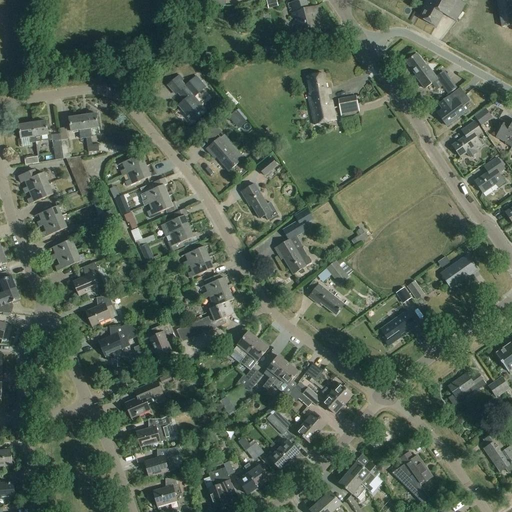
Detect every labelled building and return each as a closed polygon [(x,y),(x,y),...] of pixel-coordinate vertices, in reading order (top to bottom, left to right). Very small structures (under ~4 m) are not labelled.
[(309,10),(306,0),(305,0),(288,4),(296,35),(324,30),(318,7),(309,10)] [(424,8),(419,19),(436,28),(436,27),(443,15),(446,17),(457,22),(466,5),(460,2),(460,0),(425,0),(422,7),(424,8)] [(511,9),(499,12),(502,27),(511,25),(511,9)] [(314,44),(296,47),(297,53),(315,50),(314,44)] [(426,67),(417,54),(406,63),(416,77),(425,90),(438,80),(427,66),(426,67)] [(327,90),(324,74),(307,77),(310,94),(308,95),(314,126),(338,121),(334,101),(329,102),(328,96),(331,95),(330,89),(327,90)] [(192,114),(198,121),(207,113),(195,98),(206,88),(197,77),(186,87),(182,82),(184,80),(180,76),(168,86),(176,96),(178,94),(185,102),(179,107),(188,118),(192,114)] [(449,95),(457,89),(451,81),(442,87),(449,95)] [(442,111),(438,114),(447,127),(467,113),(463,108),(460,104),(467,98),(467,97),(461,89),(449,97),(438,105),(442,111)] [(356,97),(338,100),(341,118),(360,114),(356,97)] [(484,110),(475,117),(482,126),(491,119),(484,110)] [(237,111),(229,118),(236,127),(245,120),(237,111)] [(97,115),(83,117),(87,139),(89,153),(99,153),(99,146),(93,146),(92,138),(91,130),(99,129),(97,115)] [(81,139),(87,139),(83,117),(70,119),(72,133),(80,131),(81,139)] [(46,122),(33,124),(35,138),(36,143),(52,141),(51,133),(48,134),(46,122)] [(483,134),(475,122),(461,132),(465,138),(452,147),(460,158),(466,154),(470,159),(477,154),(473,149),(475,152),(482,147),(476,138),(483,134)] [(496,138),(511,146),(511,123),(509,128),(504,125),(496,138)] [(35,138),(33,124),(19,126),(21,140),(30,139),(31,144),(36,143),(35,138)] [(215,138),(222,133),(215,125),(209,131),(215,138)] [(60,135),(64,160),(70,159),(66,129),(59,130),(60,135)] [(64,160),(60,135),(52,136),(55,161),(64,160)] [(241,162),(221,138),(207,150),(215,160),(217,158),(229,172),(241,162)] [(123,177),(127,175),(147,167),(142,156),(122,164),(125,170),(121,172),(123,177)] [(71,169),(83,164),(80,157),(67,160),(71,169)] [(25,160),(26,166),(40,164),(39,158),(25,160)] [(259,168),(265,176),(278,166),(271,158),(259,168)] [(505,170),(497,159),(484,168),(488,174),(475,183),(483,194),(496,185),(498,188),(505,183),(499,174),(505,170)] [(71,169),(73,175),(85,170),(83,164),(71,169)] [(147,167),(127,175),(129,181),(126,183),(128,188),(151,178),(147,167)] [(88,175),(85,170),(73,175),(76,180),(88,175)] [(23,190),(25,195),(30,193),(49,185),(44,174),(38,177),(35,171),(19,178),(21,184),(25,183),(27,188),(23,190)] [(90,181),(88,175),(76,180),(78,186),(90,181)] [(145,207),(149,205),(169,197),(164,186),(167,185),(164,179),(152,184),(155,190),(145,194),(147,200),(143,202),(145,207)] [(92,186),(90,181),(78,186),(80,191),(92,186)] [(30,193),(25,195),(26,195),(30,194),(32,199),(28,201),(30,205),(53,196),(49,185),(30,193)] [(260,220),(265,217),(268,222),(279,216),(271,203),(267,205),(255,185),(242,193),(248,204),(250,203),(260,220)] [(95,192),(92,186),(80,191),(83,197),(95,192)] [(124,196),(115,200),(117,206),(126,202),(124,196)] [(169,197),(149,205),(151,211),(148,213),(150,218),(169,210),(170,213),(178,210),(175,203),(172,204),(169,197)] [(37,223),(39,228),(44,226),(63,218),(58,207),(39,215),(42,222),(37,223)] [(173,215),(176,221),(161,227),(166,237),(170,236),(189,228),(185,218),(189,216),(186,210),(173,215)] [(307,210),(295,217),(298,221),(288,229),(291,234),(294,238),(305,230),(303,227),(313,220),(307,210)] [(101,222),(113,217),(111,211),(99,216),(101,222)] [(113,217),(101,222),(104,227),(115,222),(113,217)] [(44,226),(39,228),(44,227),(46,232),(42,234),(44,239),(67,229),(63,218),(44,226)] [(168,243),(170,248),(172,252),(185,247),(183,243),(194,239),(189,228),(170,236),(172,242),(168,243)] [(366,233),(359,238),(361,242),(369,237),(366,233)] [(113,249),(115,255),(127,250),(120,235),(114,238),(118,247),(113,249)] [(141,241),(143,246),(156,241),(153,236),(141,241)] [(284,259),(293,275),(294,275),(311,265),(311,262),(309,259),(307,257),(303,250),(304,248),(302,247),(297,238),(296,238),(275,250),(282,260),(284,259)] [(51,257),(53,261),(77,252),(72,241),(53,249),(55,255),(51,257)] [(186,268),(189,267),(209,259),(205,248),(185,256),(187,262),(184,264),(186,268)] [(77,252),(53,261),(53,262),(58,260),(60,266),(56,267),(58,272),(81,263),(77,252)] [(143,256),(147,263),(154,260),(151,253),(143,256)] [(442,267),(451,261),(447,255),(438,261),(442,267)] [(477,270),(468,257),(442,275),(451,289),(477,270)] [(209,259),(189,267),(192,273),(188,274),(190,279),(214,270),(209,259)] [(327,269),(332,275),(339,285),(347,278),(335,263),(327,269)] [(102,281),(95,264),(84,269),(85,278),(73,283),(79,297),(98,289),(105,286),(102,281)] [(0,295),(16,289),(12,277),(8,279),(6,273),(0,275),(0,281),(0,282),(2,287),(0,287),(0,295)] [(224,279),(222,280),(220,275),(204,282),(206,286),(204,287),(207,293),(203,295),(205,300),(209,298),(229,290),(224,279)] [(408,287),(417,300),(424,295),(415,282),(408,287)] [(344,305),(319,286),(309,298),(319,306),(320,304),(336,316),(344,305)] [(16,289),(0,295),(0,304),(1,307),(0,307),(0,313),(10,315),(12,307),(11,304),(20,300),(16,289)] [(411,299),(404,289),(396,294),(403,304),(411,299)] [(212,316),(211,317),(216,329),(227,325),(224,319),(234,315),(229,302),(233,301),(229,290),(209,298),(211,304),(208,306),(212,316)] [(115,311),(109,297),(97,299),(98,308),(87,314),(92,327),(111,319),(117,316),(115,311)] [(403,338),(401,335),(405,333),(406,335),(417,328),(406,312),(381,330),(385,337),(383,339),(389,348),(403,338)] [(210,331),(216,329),(211,317),(205,319),(210,331)] [(205,319),(199,322),(204,334),(210,331),(205,319)] [(199,322),(194,324),(199,336),(204,334),(199,322)] [(133,327),(131,324),(122,328),(110,329),(111,338),(99,343),(105,357),(130,347),(125,334),(134,331),(133,327)] [(173,334),(169,324),(152,330),(155,337),(149,339),(157,358),(171,352),(166,340),(173,334)] [(194,324),(188,326),(193,338),(199,336),(194,324)] [(188,326),(183,329),(188,341),(193,338),(188,326)] [(188,341),(183,329),(177,331),(182,343),(188,341)] [(234,352),(244,360),(248,354),(258,341),(248,333),(238,346),(238,347),(234,352)] [(248,354),(244,360),(240,364),(244,367),(252,357),(258,362),(269,349),(258,341),(248,354)] [(511,370),(511,343),(496,355),(509,373),(511,370)] [(220,360),(232,351),(229,346),(217,354),(220,360)] [(268,391),(273,385),(289,365),(278,357),(268,370),(265,374),(271,379),(270,381),(264,388),(268,391)] [(311,378),(319,368),(314,364),(306,374),(311,378)] [(273,385),(276,387),(277,389),(280,391),(283,392),(274,403),(273,402),(268,408),(274,413),(278,408),(279,409),(295,389),(290,385),(299,373),(289,365),(273,385)] [(244,376),(238,383),(245,389),(248,384),(249,384),(258,373),(253,369),(246,378),(244,376)] [(249,384),(245,389),(250,393),(263,377),(258,373),(249,384)] [(449,388),(454,396),(449,399),(454,407),(460,403),(458,401),(476,389),(478,391),(486,385),(479,375),(471,380),(467,375),(449,388)] [(169,376),(160,379),(162,385),(171,382),(169,376)] [(496,381),(504,393),(509,390),(501,378),(496,381)] [(504,393),(496,381),(488,387),(496,399),(504,393)] [(158,382),(147,387),(136,391),(137,400),(125,405),(131,419),(150,411),(148,406),(154,403),(153,399),(164,394),(158,382)] [(295,388),(303,395),(308,389),(300,383),(295,388)] [(329,386),(326,390),(332,395),(344,406),(353,396),(340,385),(335,391),(329,386)] [(295,389),(290,396),(297,402),(302,395),(295,389)] [(332,395),(326,390),(323,393),(328,398),(323,404),(335,415),(344,406),(332,395)] [(303,395),(317,408),(321,403),(307,391),(303,395)] [(317,408),(303,395),(299,400),(308,408),(312,404),(317,408)] [(225,410),(231,405),(226,398),(220,402),(225,410)] [(273,417),(287,431),(291,427),(277,413),(273,417)] [(306,416),(302,420),(306,423),(318,434),(327,425),(314,414),(309,419),(306,416)] [(287,431),(273,417),(271,415),(266,420),(282,436),(287,431)] [(141,448),(161,443),(167,441),(167,439),(170,438),(167,428),(172,424),(170,416),(161,420),(149,421),(149,430),(137,433),(141,448)] [(306,423),(302,420),(299,424),(303,427),(297,433),(310,444),(318,434),(306,423)] [(500,440),(495,433),(484,441),(489,447),(485,450),(501,473),(506,469),(509,473),(511,470),(511,448),(511,447),(505,452),(498,442),(500,440)] [(243,439),(238,443),(245,453),(246,452),(251,448),(243,439)] [(276,442),(273,445),(291,463),(300,454),(288,442),(282,448),(276,442)] [(251,448),(256,453),(259,458),(264,454),(256,444),(251,448)] [(291,463),(273,445),(270,448),(276,453),(270,460),(281,472),(291,463)] [(176,470),(174,466),(170,450),(157,450),(158,460),(145,463),(149,478),(169,472),(176,470)] [(0,452),(0,467),(12,466),(11,451),(0,452)] [(420,487),(432,478),(417,457),(413,459),(409,453),(398,461),(403,467),(405,466),(420,487)] [(224,465),(229,477),(234,474),(229,462),(224,465)] [(370,486),(376,479),(380,475),(378,469),(369,462),(364,469),(357,463),(348,474),(366,489),(371,493),(374,490),(370,486)] [(245,467),(249,475),(258,488),(269,481),(260,467),(254,471),(249,465),(245,467)] [(230,504),(225,492),(233,487),(225,469),(209,475),(214,488),(208,490),(215,509),(230,504)] [(357,499),(366,489),(348,474),(339,484),(357,499)] [(178,479),(178,480),(180,484),(189,480),(187,475),(178,479)] [(258,488),(249,475),(238,482),(248,496),(258,488)] [(182,494),(178,480),(166,480),(166,489),(153,493),(158,507),(177,502),(176,496),(182,494)] [(1,485),(0,481),(0,500),(15,499),(14,483),(1,485)] [(337,511),(336,511),(342,506),(331,493),(320,502),(329,511),(337,511)] [(329,511),(320,502),(310,511),(329,511)]
